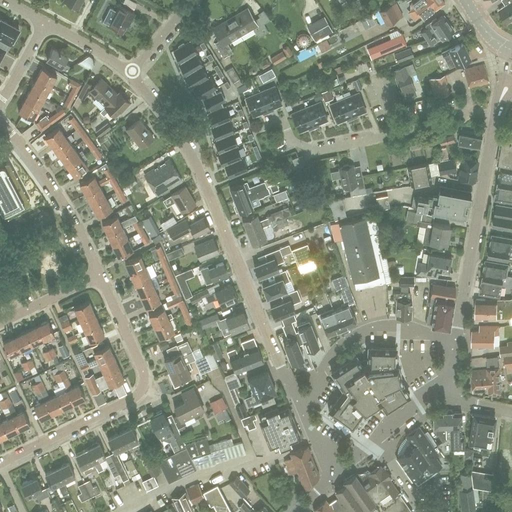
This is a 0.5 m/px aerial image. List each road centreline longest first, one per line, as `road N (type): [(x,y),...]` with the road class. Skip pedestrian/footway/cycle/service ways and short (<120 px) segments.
road 1 (residential): [(300,415),(209,192),(129,72)]
road 2 (residential): [(0,463),(140,390),(141,368),(98,275)]
road 3 (tertiary): [(455,342),(494,117)]
road 4 (residential): [(300,415),(327,362),(360,333),(386,326),(455,342)]
road 5 (residential): [(98,275),(66,209),(0,120)]
road 6 (residential): [(257,131),(283,121),(291,141),(317,150),(383,137),(395,127)]
road 7 (tertiary): [(337,474),(435,391)]
